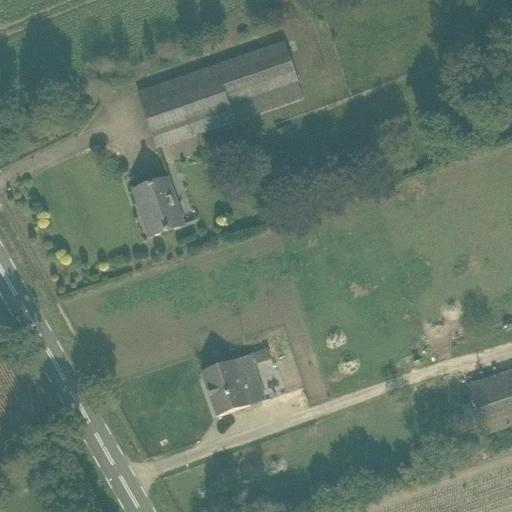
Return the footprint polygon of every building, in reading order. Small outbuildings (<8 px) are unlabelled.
[(138,95),(157,150),(303,100),(285,44),(138,95)] [(500,47),(486,52),(491,67),(506,61),(500,47)] [(289,126),(276,131),(280,142),(293,138),(289,126)] [(149,236),(150,239),(185,227),(169,179),(133,191),(140,210),(142,209),(151,235),(149,236)] [(244,357),(248,367),(270,359),(267,349),(244,357)] [(220,367),(201,373),(217,418),(250,407),(264,402),(258,384),(246,388),(237,361),(220,367)] [(511,371),(468,387),(485,436),(511,426),(511,371)]
